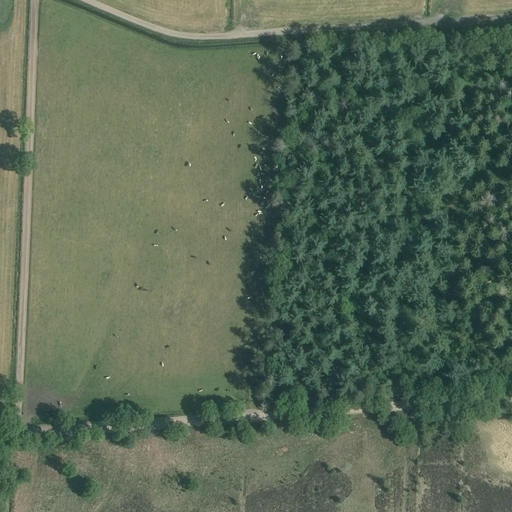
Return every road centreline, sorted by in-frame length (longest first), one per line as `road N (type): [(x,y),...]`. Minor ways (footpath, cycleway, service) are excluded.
road 1 (track): [(0,431),(511,399)]
road 2 (track): [(19,431),(38,0)]
